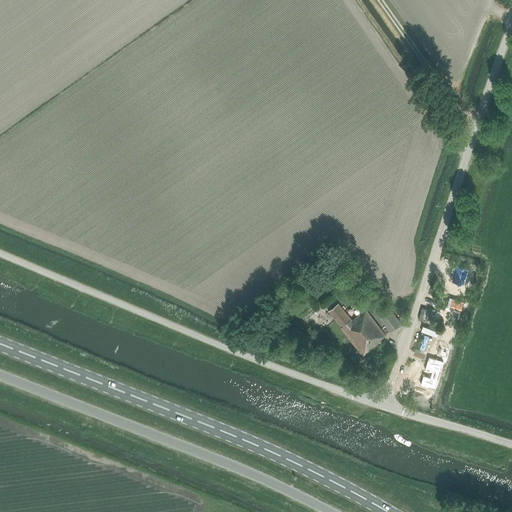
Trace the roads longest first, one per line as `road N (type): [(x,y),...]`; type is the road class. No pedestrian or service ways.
road 1 (primary): [(390,511),(297,462),(0,343)]
road 2 (unclassified): [(383,407),(0,255)]
road 3 (unclassified): [(383,407),(511,28)]
road 4 (unclassified): [(0,375),(330,511)]
road 5 (unclassified): [(511,447),(383,407)]
